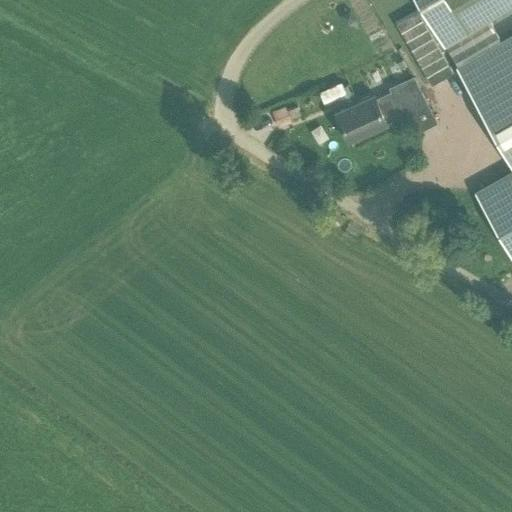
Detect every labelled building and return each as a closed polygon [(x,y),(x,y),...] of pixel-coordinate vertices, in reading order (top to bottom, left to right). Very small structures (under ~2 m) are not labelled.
[(511,0),(447,0),(465,30),(511,3),(511,0)] [(420,46),(442,36),(436,23),(414,32),(420,46)] [(511,171),(478,192),(511,251),(511,28),(457,61),(511,157),(511,171)] [(393,91),(375,99),(373,94),(335,111),(348,141),(386,123),(384,119),(426,100),(413,76),(391,86),(393,91)] [(273,112),(279,128),(292,124),(286,107),(273,112)]
